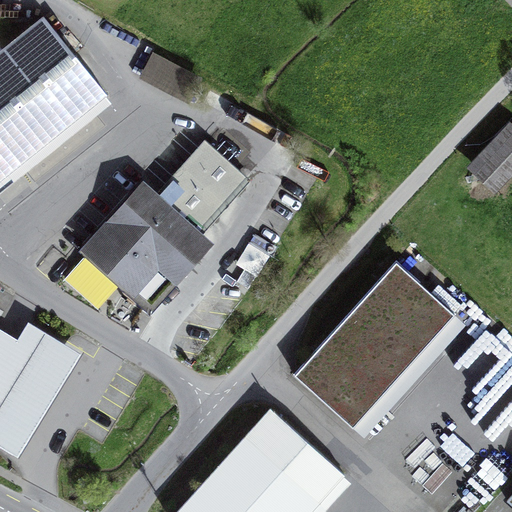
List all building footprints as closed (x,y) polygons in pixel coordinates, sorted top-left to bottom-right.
[(44,17),(0,52),(0,179),(106,95),(44,17)] [(199,81),(152,56),(142,75),(189,100),(199,81)] [(511,131),(508,128),(473,164),(494,184),(511,164),(511,131)] [(142,187),(87,249),(115,274),(113,277),(120,283),(123,280),(151,305),(206,244),(195,234),(245,178),(207,145),(158,201),(142,187)] [(252,241),(239,260),(256,272),(269,253),(252,241)] [(396,260),(293,374),(353,428),(456,314),(396,260)] [(0,445),(18,457),(81,353),(27,320),(17,337),(0,326),(0,445)] [(511,332),(498,321),(440,388),(459,404),(497,360),(511,373),(511,332)] [(511,439),(511,397),(491,420),(511,439)] [(309,511),(344,474),(271,408),(176,511),(309,511)]
